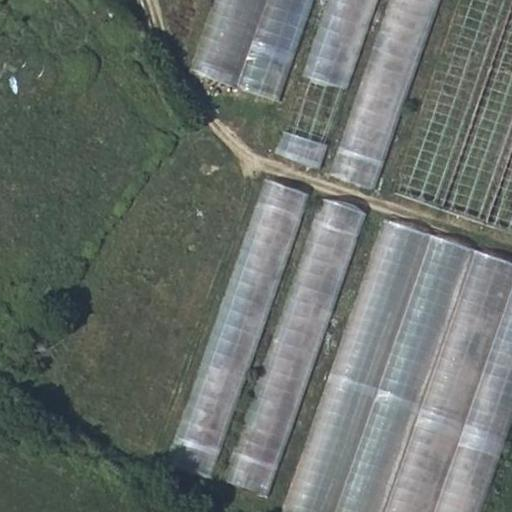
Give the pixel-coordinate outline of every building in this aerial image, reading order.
[(284,100),(314,0),(219,0),(198,72),(239,85),(239,86),(284,100)] [(511,228),(511,0),(458,0),(401,196),(511,228)] [(334,176),(375,189),(394,127),(368,119),(360,145),(345,140),(334,176)] [(217,476),(305,189),(264,177),(176,464),(217,476)] [(276,495),(360,208),(324,198),(315,230),(336,236),(329,261),(314,257),(302,298),(296,317),(282,313),(232,482),(276,495)] [(511,258),(377,220),(291,511),(485,511),(511,421),(511,258)]
